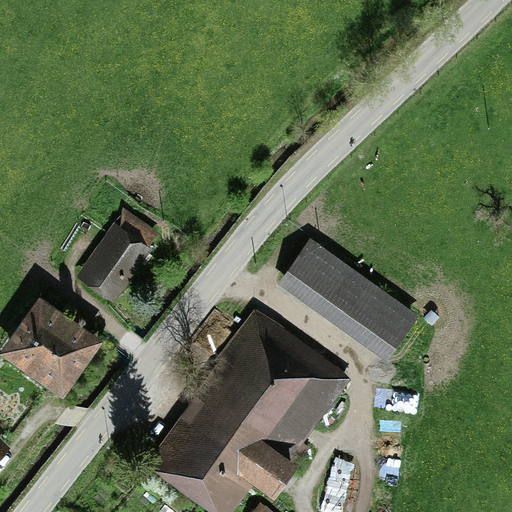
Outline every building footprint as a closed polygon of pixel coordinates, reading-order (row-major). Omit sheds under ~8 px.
[(159,230),(123,205),(75,275),(114,302),(142,262),(146,265),(153,253),(150,251),(153,247),(150,244),(159,230)] [(421,313),(311,235),(278,281),(387,359),(421,313)] [(104,337),(39,290),(0,344),(0,348),(63,394),(104,337)] [(351,375),(253,306),(194,389),(199,393),(147,465),(213,511),(230,511),(254,480),(275,494),(310,445),(305,441),(351,375)] [(0,443),(0,460),(9,452),(0,443)] [(274,511),(260,501),(251,511),(274,511)]
